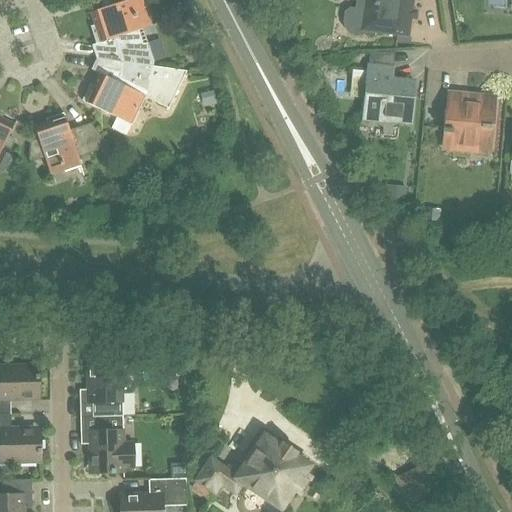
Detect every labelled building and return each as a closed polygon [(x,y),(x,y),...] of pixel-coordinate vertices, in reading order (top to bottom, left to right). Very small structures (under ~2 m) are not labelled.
[(113,39),(120,62),(153,66),(154,62),(143,29),(151,27),(142,0),(129,0),(86,14),(96,45),(113,39)] [(412,0),(354,0),(354,9),(349,11),(344,15),(343,24),(344,31),(349,36),(355,38),(362,36),(367,32),(408,37),(412,0)] [(112,80),(96,72),(81,102),(131,125),(145,96),(168,107),(187,71),(153,66),(120,62),(112,80)] [(393,68),(369,66),(364,119),(412,123),(415,88),(391,87),(393,68)] [(213,90),(200,94),(203,107),(216,104),(213,90)] [(441,149),(471,151),(488,153),(493,96),(451,93),(448,119),(444,118),(441,149)] [(33,124),(38,139),(30,142),(29,162),(35,162),(45,159),(50,175),(81,165),(79,157),(105,149),(110,145),(90,124),(70,130),(63,111),(44,116),(45,120),(33,124)] [(0,151),(3,145),(8,137),(16,122),(0,113),(0,151)] [(384,203),(405,205),(406,187),(385,185),(384,203)] [(440,209),(424,207),(422,223),(438,225),(440,209)] [(109,416),(123,416),(121,360),(100,360),(100,365),(87,365),(88,390),(80,390),(80,417),(109,416)] [(0,415),(11,415),(10,401),(35,400),(34,387),(39,387),(38,366),(0,366),(0,415)] [(0,463),(41,463),(40,440),(36,440),(35,428),(11,428),(11,415),(0,415),(0,463)] [(123,416),(109,416),(80,417),(81,444),(89,444),(90,469),(101,468),(101,474),(124,474),(124,468),(134,468),(133,442),(123,443),(123,416)] [(238,477),(210,459),(196,481),(214,493),(219,485),(234,495),(241,484),(276,506),(287,489),(297,496),(310,477),(304,473),(308,467),(294,458),(295,455),(279,445),(278,447),(264,438),(238,477)] [(124,507),(120,507),(119,511),(162,511),(162,505),(187,504),(186,479),(178,480),(148,480),(149,492),(149,494),(124,495),(124,507)] [(2,495),(0,495),(0,511),(23,511),(23,508),(32,508),(31,481),(2,481),(2,495)]
